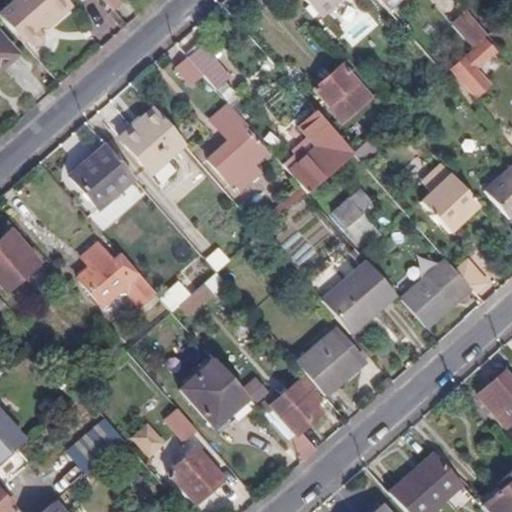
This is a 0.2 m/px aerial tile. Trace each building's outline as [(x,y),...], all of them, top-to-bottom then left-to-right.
[(14,0),(0,12),(0,20),(19,43),(25,38),(35,29),(40,25),(53,14),(57,18),(70,7),(63,0),(14,0)] [(101,0),(112,11),(123,0),(101,0)] [(302,0),(317,17),(336,0),(302,0)] [(454,23),(474,45),(485,35),(466,13),(454,23)] [(44,30),(57,18),(53,14),(40,25),(44,30)] [(35,29),(25,38),(32,46),(36,46),(41,42),(41,36),(35,29)] [(461,57),(449,67),(475,95),(486,85),(474,71),(495,52),(484,40),(463,59),(461,57)] [(0,68),(13,57),(0,42),(0,68)] [(189,61),(203,76),(218,94),(232,82),(203,49),(189,61)] [(189,61),(187,59),(175,70),(191,87),(203,76),(189,61)] [(371,99),(342,67),(312,92),(328,108),(333,105),(347,120),(371,99)] [(268,150),(227,104),(207,122),(226,144),(207,161),(230,186),(232,185),(239,192),(261,171),(254,163),(268,150)] [(183,144),(153,109),(120,140),(160,184),(175,170),(166,159),(183,144)] [(287,172),(306,193),(348,157),(311,115),(296,126),(315,147),(287,172)] [(366,140),(350,154),(359,163),(374,148),(366,140)] [(133,180),(104,147),(68,179),(96,212),(133,180)] [(511,216),(511,168),(483,193),(507,220),(511,216)] [(477,208),(444,170),(427,185),(432,191),(420,203),(448,234),(477,208)] [(372,205),(358,191),(332,213),(365,251),(380,238),(360,215),(372,205)] [(315,251),(331,238),(321,225),(304,238),(315,251)] [(259,256),(272,244),(261,233),(248,245),(259,256)] [(110,266),(119,258),(103,238),(93,246),(110,266)] [(0,285),(6,292),(33,267),(15,247),(11,250),(0,240),(0,285)] [(153,293),(121,257),(119,258),(110,266),(93,246),(80,258),(88,267),(77,277),(103,307),(130,284),(145,299),(153,293)] [(214,274),(228,263),(217,249),(203,259),(214,274)] [(467,261),(455,272),(469,288),(474,294),(486,283),(467,261)] [(455,272),(446,262),(400,301),(424,328),(469,288),(455,272)] [(368,264),(323,302),(352,336),(397,297),(368,264)] [(215,274),(203,284),(211,294),(223,283),(215,274)] [(211,294),(203,284),(180,304),(177,308),(185,317),(211,294)] [(177,308),(180,304),(172,295),(162,303),(170,313),(177,308)] [(316,390),(322,398),(356,369),(363,362),(342,338),(339,340),(333,334),(295,366),(316,390)] [(107,369),(123,355),(112,343),(96,356),(107,369)] [(0,376),(8,369),(0,360),(0,376)] [(251,406),(212,361),(177,392),(216,436),(251,406)] [(511,422),(511,381),(504,372),(479,395),(491,408),(487,412),(494,420),(498,418),(506,427),(511,422)] [(300,381),(270,408),(263,402),(254,410),(301,464),(314,452),(298,434),(320,415),(313,406),(318,401),(312,394),(316,390),(303,378),(300,381)] [(242,391),(254,405),(267,393),(254,380),(242,391)] [(162,422),(182,444),(195,432),(175,410),(162,422)] [(0,463),(24,442),(0,415),(0,463)] [(123,441),(105,421),(68,454),(86,474),(123,441)] [(129,441),(147,460),(164,445),(146,426),(129,441)] [(219,481),(187,443),(158,467),(191,505),(219,481)] [(431,511),(462,485),(433,453),(388,493),(403,511),(431,511)] [(15,475),(28,464),(20,454),(7,465),(15,475)] [(122,469),(142,493),(155,481),(135,458),(122,469)] [(511,511),(511,471),(507,476),(511,480),(506,484),(481,506),(486,511),(511,511)] [(7,482),(0,472),(0,511),(17,511),(21,509),(1,487),(7,482)] [(61,511),(54,502),(42,511),(61,511)]
